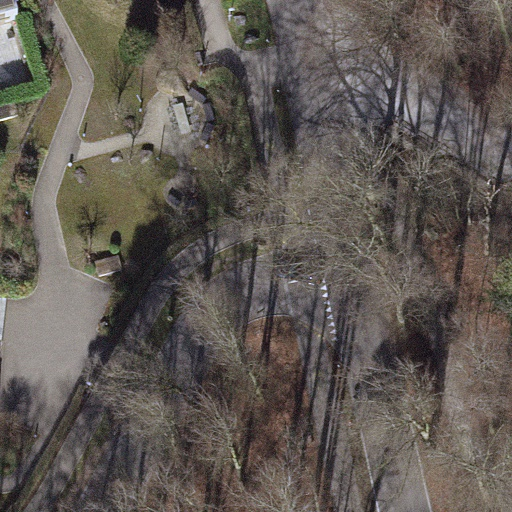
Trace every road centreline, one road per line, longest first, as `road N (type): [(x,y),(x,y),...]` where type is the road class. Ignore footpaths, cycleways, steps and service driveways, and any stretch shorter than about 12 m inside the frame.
road 1 (track): [(511,497),(478,447),(398,193),(316,95),(438,103),(511,140)]
road 2 (residential): [(350,262),(242,289),(213,312),(105,511)]
road 3 (residential): [(350,262),(291,0)]
road 4 (residential): [(415,511),(350,262)]
